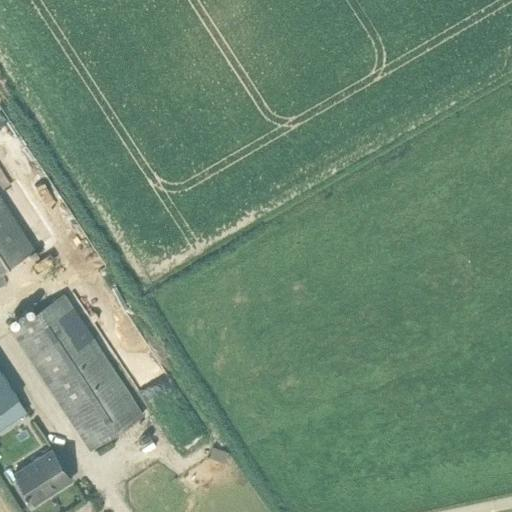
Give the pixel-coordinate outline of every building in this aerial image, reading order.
[(36,162),(48,156),(39,137),(27,143),(36,162)] [(0,267),(31,247),(0,199),(0,267)] [(90,449),(142,415),(63,293),(11,327),(90,449)] [(0,408),(3,406),(12,420),(26,410),(0,369),(0,408)] [(59,487),(71,479),(51,448),(14,472),(26,490),(24,491),(26,494),(28,493),(32,500),(57,484),(59,487)]
